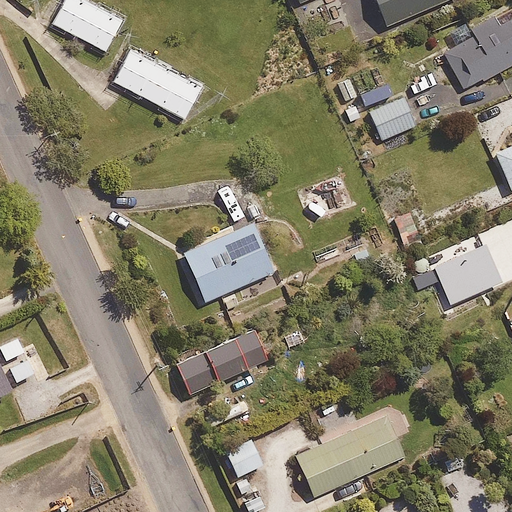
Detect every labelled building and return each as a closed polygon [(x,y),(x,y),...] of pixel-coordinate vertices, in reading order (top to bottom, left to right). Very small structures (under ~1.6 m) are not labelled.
[(117,19),(81,0),(61,0),(50,22),(101,49),(117,19)] [(372,0),(384,26),(441,0),(372,0)] [(511,61),(511,13),(494,24),(489,15),(467,27),(472,35),(441,52),(462,89),(511,61)] [(197,86),(127,49),(111,80),(181,117),(197,86)] [(413,124),(399,96),(367,111),(380,139),(413,124)] [(511,186),(511,135),(510,137),(511,140),(511,141),(491,152),(508,189),(511,186)] [(270,271),(247,221),(180,252),(203,302),(270,271)] [(266,356),(251,326),(176,362),(191,393),(266,356)] [(18,350),(12,337),(0,342),(0,357),(1,359),(18,350)] [(29,372),(22,357),(4,366),(11,380),(29,372)] [(310,496),(402,454),(383,412),(291,454),(310,496)] [(258,464),(246,439),(222,451),(234,476),(258,464)]
